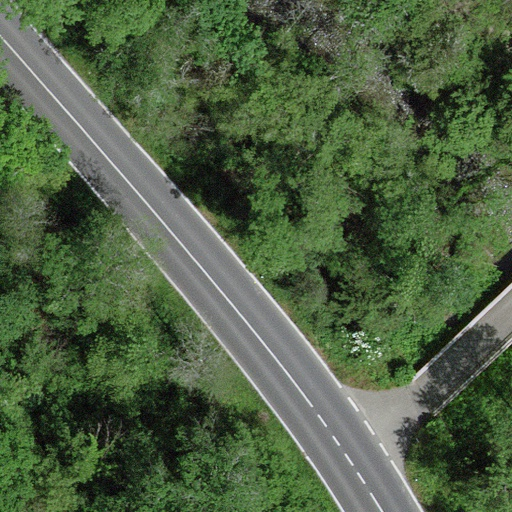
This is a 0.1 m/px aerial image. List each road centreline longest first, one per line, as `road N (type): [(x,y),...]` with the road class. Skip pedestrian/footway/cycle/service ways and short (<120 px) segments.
road 1 (tertiary): [(383,511),(278,358),(0,33)]
road 2 (track): [(511,308),(423,393),(346,450)]
